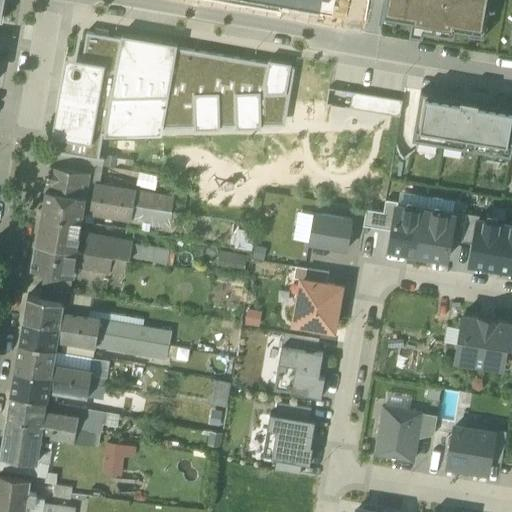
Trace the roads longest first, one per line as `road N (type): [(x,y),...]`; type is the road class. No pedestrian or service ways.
road 1 (residential): [(70,0),(511,73)]
road 2 (residential): [(511,293),(370,269),(336,470)]
road 3 (residential): [(0,371),(30,223),(0,217)]
road 4 (residential): [(511,497),(336,470)]
